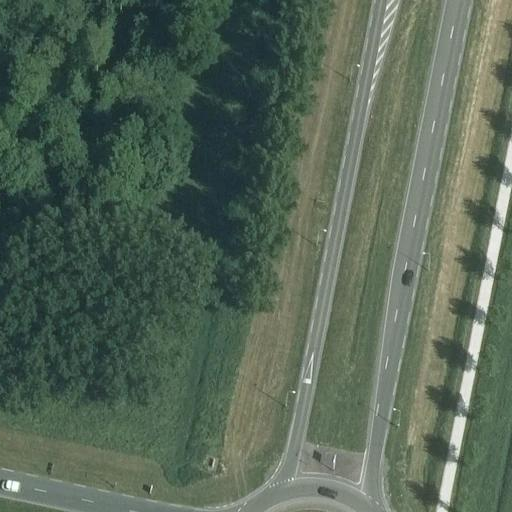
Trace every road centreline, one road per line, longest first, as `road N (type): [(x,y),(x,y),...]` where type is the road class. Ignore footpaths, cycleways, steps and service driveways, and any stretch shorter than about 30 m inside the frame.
road 1 (primary): [(365,510),(464,0)]
road 2 (primary): [(384,0),(288,494)]
road 3 (secondary): [(145,511),(0,482)]
